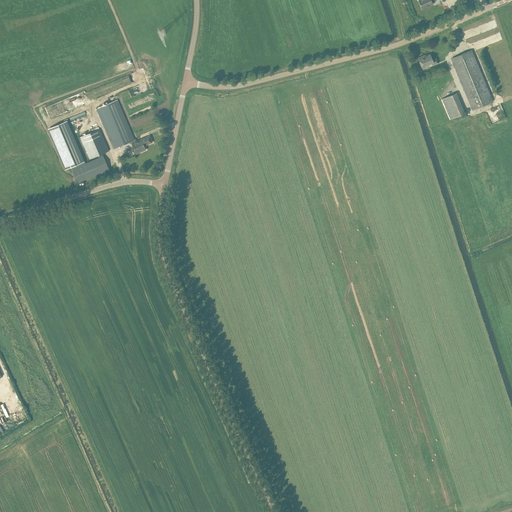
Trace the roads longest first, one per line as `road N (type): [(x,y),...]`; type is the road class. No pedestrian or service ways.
road 1 (tertiary): [(272,511),(169,275),(160,229),(164,185)]
road 2 (unclassified): [(185,81),(246,84),(385,48),(507,0)]
road 3 (unclassified): [(0,222),(115,184),(164,185)]
road 4 (track): [(94,109),(142,80),(108,0)]
